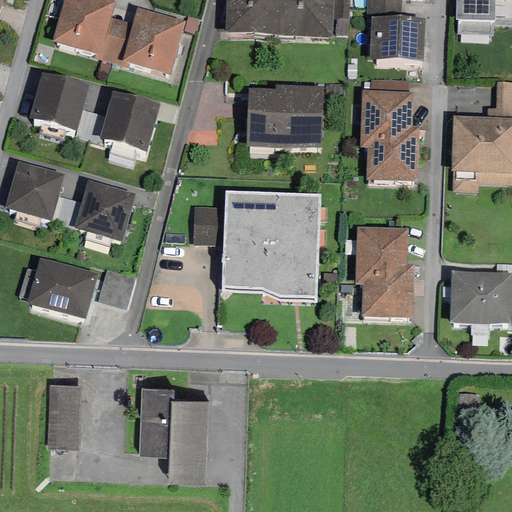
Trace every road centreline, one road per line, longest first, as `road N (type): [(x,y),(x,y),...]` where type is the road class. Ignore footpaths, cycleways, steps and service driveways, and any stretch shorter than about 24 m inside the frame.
road 1 (unclassified): [(0,352),(511,373)]
road 2 (track): [(239,511),(239,361)]
